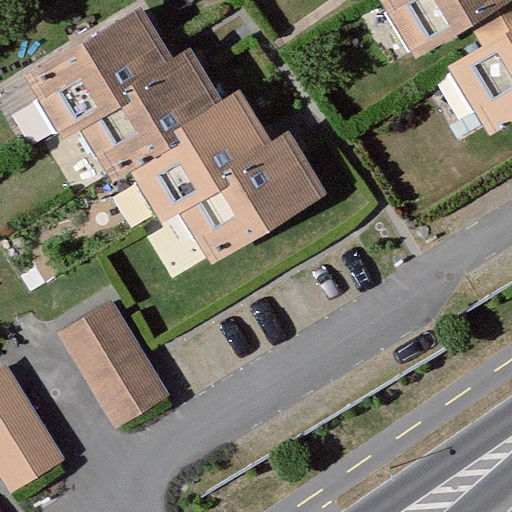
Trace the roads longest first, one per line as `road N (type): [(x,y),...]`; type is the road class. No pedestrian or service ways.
road 1 (residential): [(511,225),(187,436),(120,493)]
road 2 (primary): [(511,430),(380,511)]
